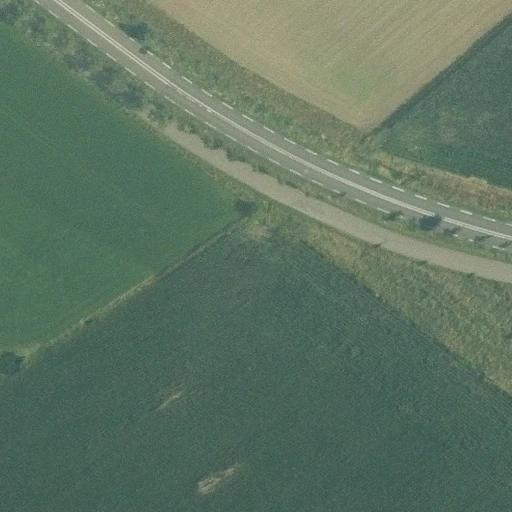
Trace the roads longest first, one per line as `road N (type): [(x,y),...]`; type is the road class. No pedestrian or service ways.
road 1 (unclassified): [(511,275),(402,249),(307,211),(225,164),(0,3)]
road 2 (secondary): [(56,0),(192,101),(268,146),(368,195),(511,242)]
